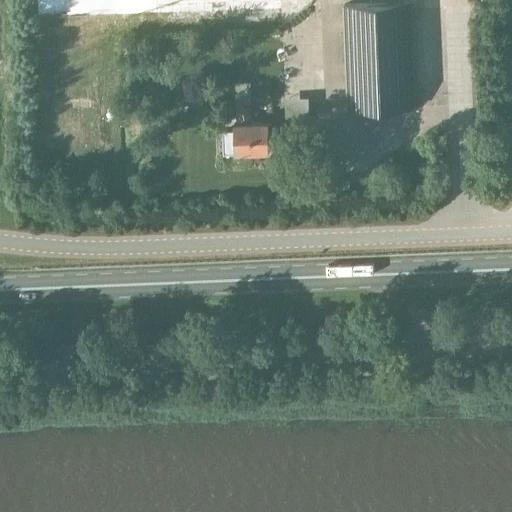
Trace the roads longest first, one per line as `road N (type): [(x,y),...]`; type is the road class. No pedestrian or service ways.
road 1 (unclassified): [(0,241),(110,248),(511,233)]
road 2 (primary): [(0,290),(511,270)]
